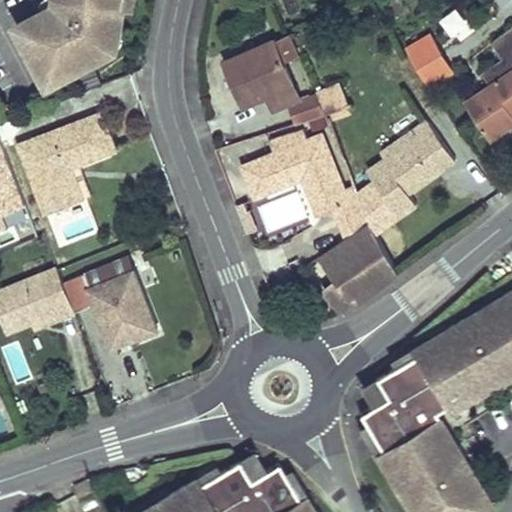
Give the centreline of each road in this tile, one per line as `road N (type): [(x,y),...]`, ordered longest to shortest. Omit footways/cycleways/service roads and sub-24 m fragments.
road 1 (residential): [(179,0),(165,61),(233,272)]
road 2 (tertiary): [(0,480),(169,427)]
road 3 (tertiary): [(382,324),(511,218)]
